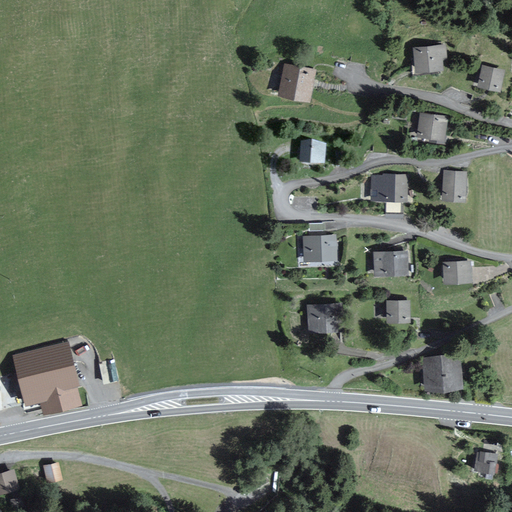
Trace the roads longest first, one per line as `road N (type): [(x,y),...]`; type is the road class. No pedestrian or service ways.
road 1 (residential): [(511,258),(373,220),(291,213),(282,198),(291,185),(374,162),(436,162),(511,147)]
road 2 (secondary): [(0,437),(194,403),(332,401)]
road 3 (residential): [(332,401),(344,377),(511,309)]
road 4 (unclassified): [(171,511),(156,482),(132,469),(69,455),(0,457)]
road 5 (secondary): [(332,401),(511,416)]
road 6 (residential): [(511,122),(344,77)]
